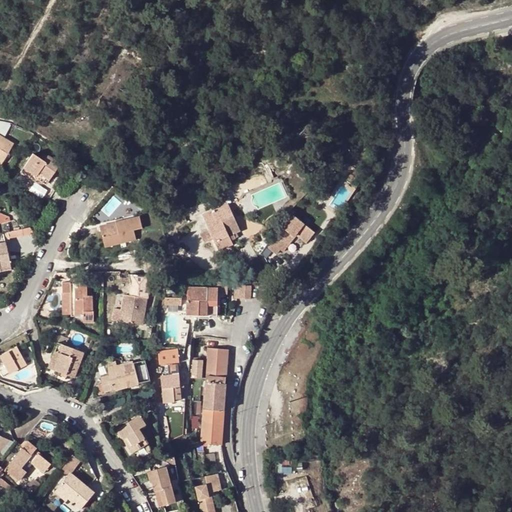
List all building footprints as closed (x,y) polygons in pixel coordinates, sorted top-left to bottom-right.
[(0,121),(0,131),(6,134),(10,125),(0,121)] [(0,136),(0,162),(2,164),(13,144),(0,136)] [(36,176),(38,172),(40,173),(50,180),(60,164),(48,156),(44,161),(33,154),(24,168),(36,176)] [(203,215),(219,250),(233,244),(231,240),(236,238),(234,234),(237,232),(240,231),(228,204),(203,215)] [(0,223),(10,222),(9,216),(0,212),(0,223)] [(142,226),(139,215),(100,224),(104,245),(135,238),(133,228),(142,226)] [(306,225),(297,235),(308,244),(316,234),(306,225)] [(285,229),(269,248),(277,254),(281,250),(284,252),(295,238),(285,229)] [(14,242),(14,252),(28,253),(30,242),(14,242)] [(0,270),(7,269),(10,268),(5,243),(3,243),(0,243),(0,270)] [(133,288),(149,289),(152,289),(151,276),(131,276),(131,287),(133,288)] [(65,301),(65,314),(76,315),(75,316),(77,316),(83,317),(83,322),(93,323),(93,312),(92,312),(92,303),(92,296),(88,296),(88,286),(82,285),(82,282),(76,282),(76,283),(63,283),(63,292),(65,293),(65,301)] [(251,299),(252,287),(252,286),(241,286),(241,292),(240,298),(251,299)] [(149,289),(133,288),(132,295),(147,298),(149,289)] [(189,288),(188,315),(207,315),(208,288),(189,288)] [(132,295),(125,295),(123,307),(114,306),(112,319),(142,325),(147,298),(132,295)] [(58,342),(48,368),(54,370),(64,344),(66,345),(68,339),(60,336),(58,342)] [(81,350),(64,344),(54,370),(75,377),(84,352),(81,350)] [(1,356),(9,373),(26,365),(18,348),(1,356)] [(229,350),(209,348),(209,353),(208,361),(207,375),(227,376),(229,350)] [(159,351),(160,364),(180,362),(178,350),(159,351)] [(105,361),(107,369),(118,366),(116,358),(105,361)] [(146,360),(133,362),(139,384),(151,381),(146,360)] [(203,378),(204,361),(194,360),(193,377),(203,378)] [(133,362),(118,366),(107,369),(109,376),(102,377),(104,385),(98,386),(99,393),(139,384),(133,362)] [(181,387),(181,383),(179,365),(169,366),(170,375),(162,376),(165,403),(175,402),(175,399),(182,399),(181,387)] [(226,386),(227,376),(207,375),(206,391),(205,402),(205,409),(224,410),(226,386)] [(200,415),(201,402),(191,402),(191,406),(190,415),(200,415)] [(223,428),(224,410),(205,409),(204,422),(214,422),(213,427),(223,428)] [(140,415),(118,429),(124,439),(128,437),(133,446),(145,438),(140,429),(147,425),(140,415)] [(223,435),(223,428),(213,427),(214,422),(204,422),(203,437),(203,443),(204,442),(204,443),(221,444),(223,435)] [(11,447),(0,437),(0,452),(4,456),(11,447)] [(128,437),(124,439),(130,448),(133,446),(128,437)] [(29,441),(6,469),(20,480),(27,472),(34,463),(41,469),(39,471),(43,474),(52,463),(39,453),(38,455),(34,452),(36,450),(37,448),(29,441)] [(74,455),(61,471),(70,478),(60,491),(71,500),(84,510),(97,494),(73,474),(83,462),(74,455)] [(329,511),(321,459),(307,462),(315,511),(329,511)] [(167,466),(149,472),(153,483),(154,482),(157,491),(162,489),(168,504),(179,500),(167,466)] [(222,490),(218,473),(207,476),(209,487),(198,489),(202,511),(216,511),(212,492),(222,490)] [(162,506),(168,504),(162,489),(157,491),(162,506)] [(71,500),(60,491),(58,494),(69,503),(71,500)]
